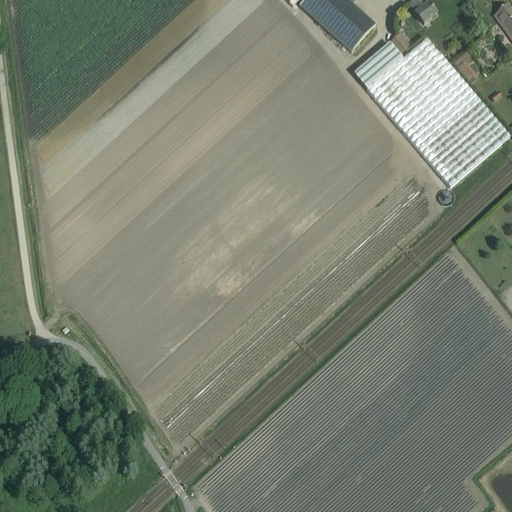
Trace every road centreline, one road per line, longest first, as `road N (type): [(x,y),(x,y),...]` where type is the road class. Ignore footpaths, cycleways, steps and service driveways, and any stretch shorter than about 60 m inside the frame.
road 1 (track): [(0,73),(43,343)]
road 2 (unclassified): [(190,511),(88,356),(43,343)]
